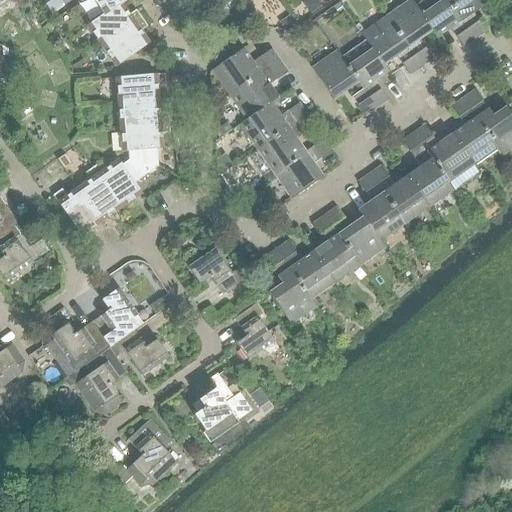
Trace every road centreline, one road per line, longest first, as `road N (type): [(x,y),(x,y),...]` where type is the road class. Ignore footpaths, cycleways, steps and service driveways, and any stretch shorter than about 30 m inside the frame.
road 1 (residential): [(92,440),(209,357),(209,339),(143,240)]
road 2 (residential): [(350,144),(284,47),(245,37),(199,56)]
road 3 (residential): [(350,144),(345,176),(258,236),(232,228),(207,201)]
road 4 (residential): [(350,144),(510,38)]
road 5 (residential): [(207,201),(199,56)]
road 6 (residential): [(82,273),(0,154)]
